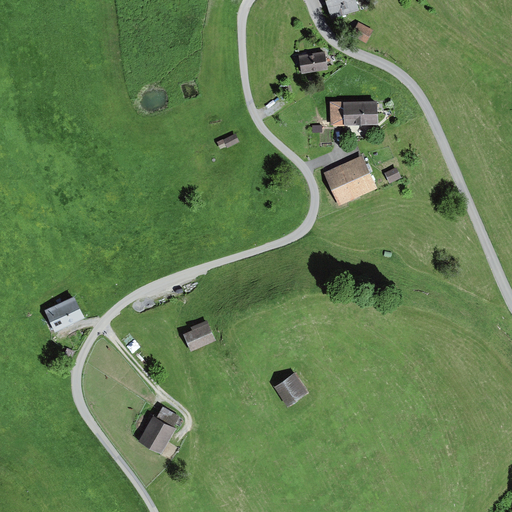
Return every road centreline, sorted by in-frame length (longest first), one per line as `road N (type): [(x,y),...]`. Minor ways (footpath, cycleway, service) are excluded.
road 1 (unclassified): [(249,0),(240,26),(250,112),(300,166),(313,191),(310,219),(294,238),(135,288),(86,342),(74,377),(80,408),(153,511)]
road 2 (unclassified): [(309,0),(328,37),(405,78),(426,105),(511,301)]
road 3 (track): [(180,439),(188,411),(101,326)]
